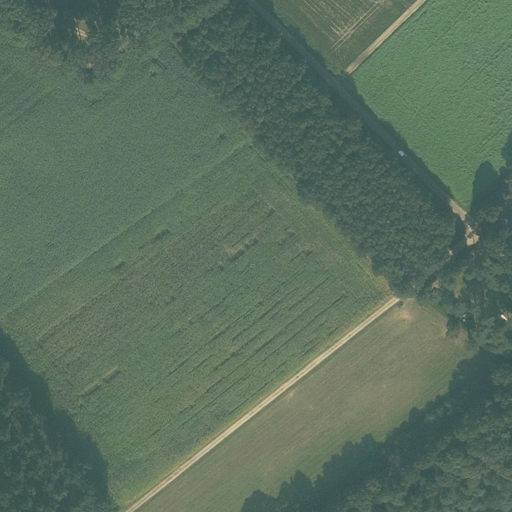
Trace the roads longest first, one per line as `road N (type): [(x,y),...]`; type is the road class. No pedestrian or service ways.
road 1 (track): [(128,511),(479,231)]
road 2 (unclassified): [(511,259),(248,0)]
road 3 (track): [(9,0),(40,22),(101,38),(125,30),(158,0)]
